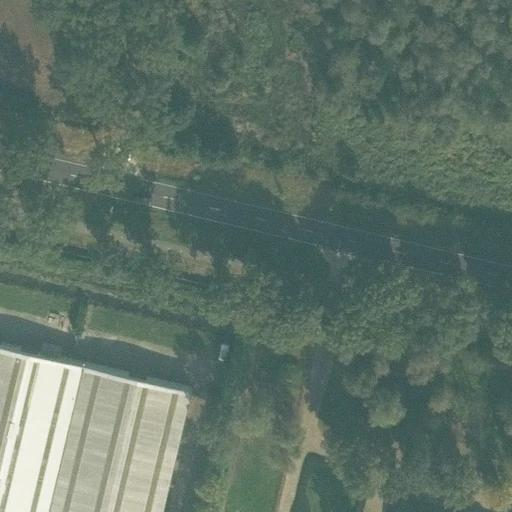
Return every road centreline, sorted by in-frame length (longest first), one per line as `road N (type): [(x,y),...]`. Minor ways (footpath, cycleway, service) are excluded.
road 1 (tertiary): [(511,279),(114,186)]
road 2 (unclassified): [(114,186),(139,65),(129,0)]
